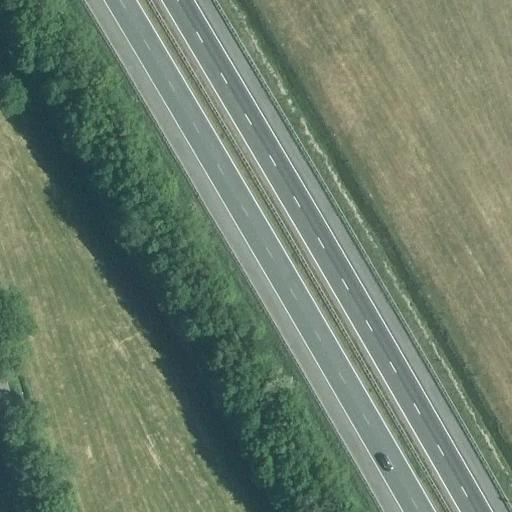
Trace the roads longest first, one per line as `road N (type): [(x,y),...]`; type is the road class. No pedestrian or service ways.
road 1 (motorway): [(478,511),(180,0)]
road 2 (motorway): [(122,0),(415,511)]
road 3 (unclassified): [(34,511),(31,474),(0,376)]
